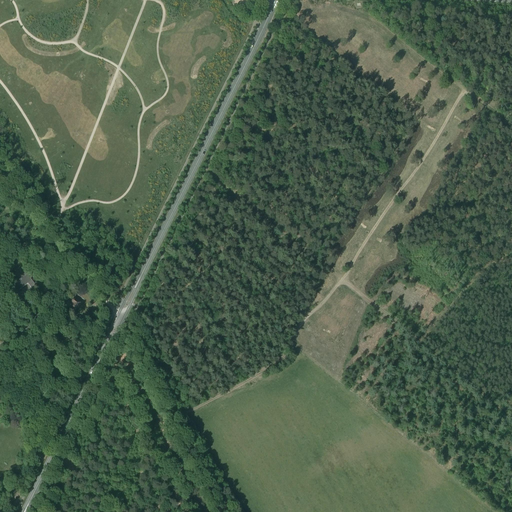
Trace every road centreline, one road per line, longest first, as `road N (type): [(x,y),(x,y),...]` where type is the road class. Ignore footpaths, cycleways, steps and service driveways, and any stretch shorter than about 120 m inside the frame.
road 1 (track): [(170,417),(288,353),(295,331),(342,279),(462,94),(511,124)]
road 2 (primary): [(120,317),(274,0)]
road 3 (track): [(342,279),(511,417)]
road 4 (primary): [(24,511),(120,317)]
road 5 (track): [(114,310),(0,160)]
road 6 (track): [(342,279),(205,168)]
road 7 (track): [(363,12),(470,93)]
road 8 (track): [(419,341),(480,271),(511,258)]
